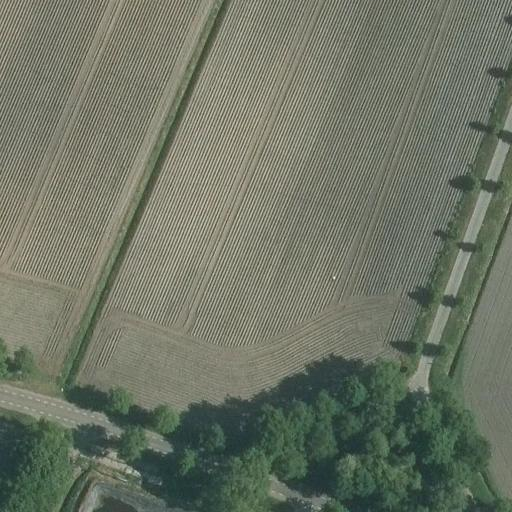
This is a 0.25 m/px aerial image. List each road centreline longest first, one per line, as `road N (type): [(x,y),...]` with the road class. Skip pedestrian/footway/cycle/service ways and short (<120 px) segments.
road 1 (unclassified): [(419,386),(511,127)]
road 2 (unclassified): [(419,386),(248,476)]
road 3 (tertiary): [(248,476),(72,417)]
road 4 (unclassified): [(477,511),(419,386)]
